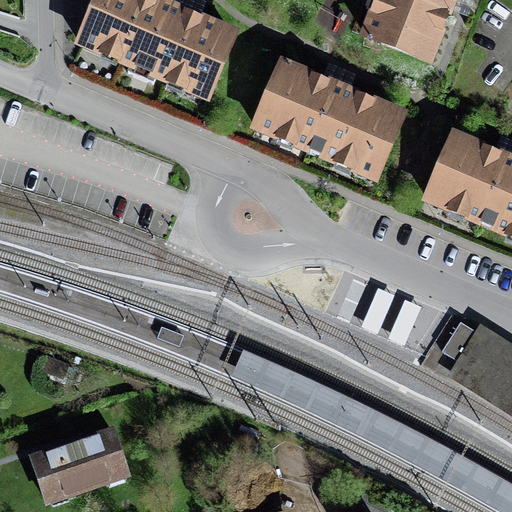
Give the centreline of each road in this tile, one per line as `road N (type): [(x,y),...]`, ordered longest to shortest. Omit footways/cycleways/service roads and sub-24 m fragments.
road 1 (residential): [(48,89),(231,165)]
road 2 (residential): [(330,244),(511,317)]
road 3 (residential): [(231,165),(214,212),(228,245),(330,244)]
road 4 (residential): [(231,165),(282,191),(303,226),(330,244)]
